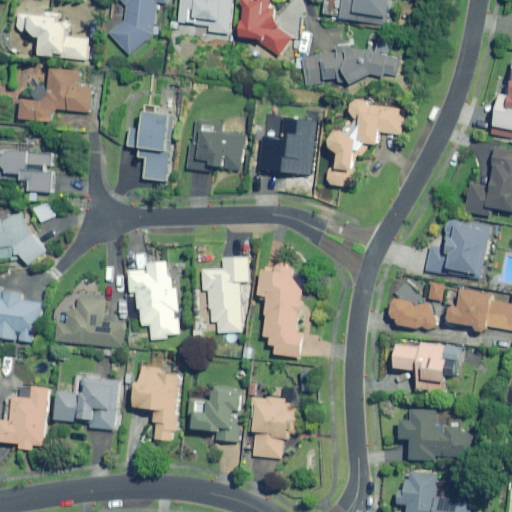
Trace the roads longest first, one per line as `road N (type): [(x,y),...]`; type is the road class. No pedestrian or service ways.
road 1 (residential): [(375,252),(274,210),(108,217)]
road 2 (residential): [(375,252),(434,151),(477,0)]
road 3 (residential): [(261,511),(219,494),(152,486),(0,501)]
road 4 (residential): [(347,511),(356,487),(355,341),(375,252)]
